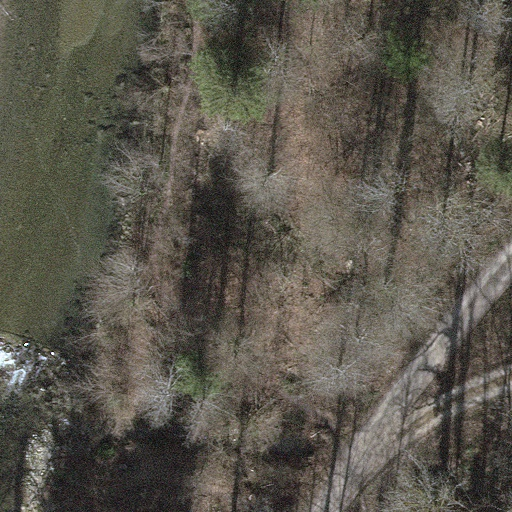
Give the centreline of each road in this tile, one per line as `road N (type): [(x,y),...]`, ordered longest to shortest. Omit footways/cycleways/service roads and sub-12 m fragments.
road 1 (track): [(511,264),(413,385),(325,511)]
road 2 (track): [(511,379),(428,419),(344,483)]
